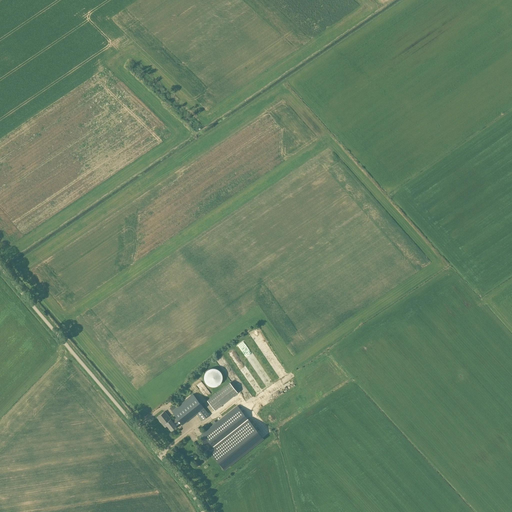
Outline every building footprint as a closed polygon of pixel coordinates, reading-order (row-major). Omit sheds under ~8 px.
[(214,368),(213,368),(211,368),(210,369),(208,370),(205,372),(204,374),(204,376),(204,378),(204,381),(205,383),(206,384),(209,386),(211,387),(213,387),(215,387),(218,386),(219,385),(221,382),(222,380),(222,377),(222,375),(221,373),(220,371),(218,369),(216,368),(214,368)] [(230,382),(207,400),(215,410),(238,392),(230,382)] [(172,421),(170,419),(164,411),(157,417),(159,420),(158,420),(160,422),(161,422),(163,425),(165,424),(171,430),(176,426),(175,425),(179,421),(182,425),(196,414),(202,421),(209,415),(203,408),(193,394),(176,407),(174,404),(169,408),(171,411),(176,417),(172,421)] [(209,442),(215,451),(251,422),(237,405),(198,437),(205,445),(209,442)] [(264,439),(251,422),(215,451),(211,454),(224,471),(264,439)]
